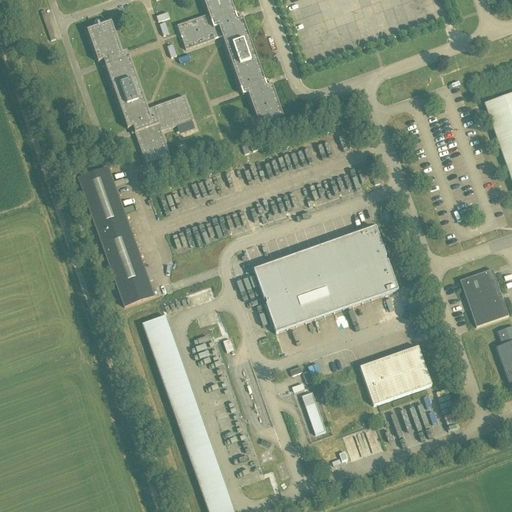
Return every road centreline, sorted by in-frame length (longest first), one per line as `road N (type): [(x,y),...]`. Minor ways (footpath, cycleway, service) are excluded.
road 1 (track): [(0,17),(165,511)]
road 2 (unknown): [(259,366),(403,311)]
